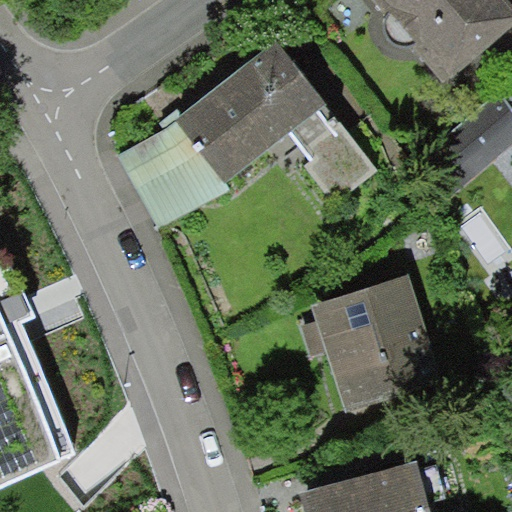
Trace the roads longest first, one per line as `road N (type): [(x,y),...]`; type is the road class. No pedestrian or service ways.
road 1 (residential): [(213,511),(163,355),(50,104)]
road 2 (residential): [(197,0),(50,104)]
